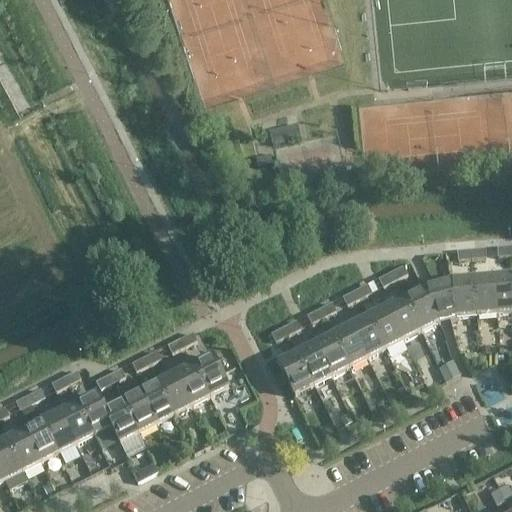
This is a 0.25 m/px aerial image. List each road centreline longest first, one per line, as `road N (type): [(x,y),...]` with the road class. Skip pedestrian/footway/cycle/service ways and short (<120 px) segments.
road 1 (residential): [(312,511),(478,428)]
road 2 (residential): [(295,511),(269,462),(172,511)]
